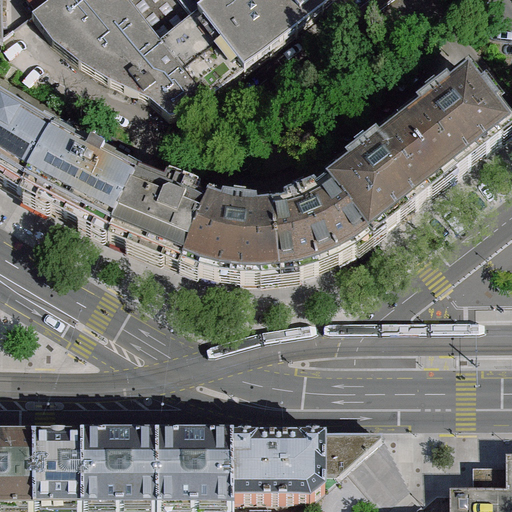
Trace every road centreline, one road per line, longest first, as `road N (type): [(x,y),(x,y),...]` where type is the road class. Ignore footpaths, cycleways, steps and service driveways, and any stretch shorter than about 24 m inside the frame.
road 1 (secondary): [(366,403),(208,373),(0,265)]
road 2 (secondary): [(0,275),(39,314),(131,375),(239,417)]
road 3 (residential): [(511,216),(374,326),(366,403)]
road 4 (residential): [(0,419),(239,417)]
road 5 (secondary): [(366,403),(511,403)]
road 6 (secondary): [(239,417),(366,403)]
